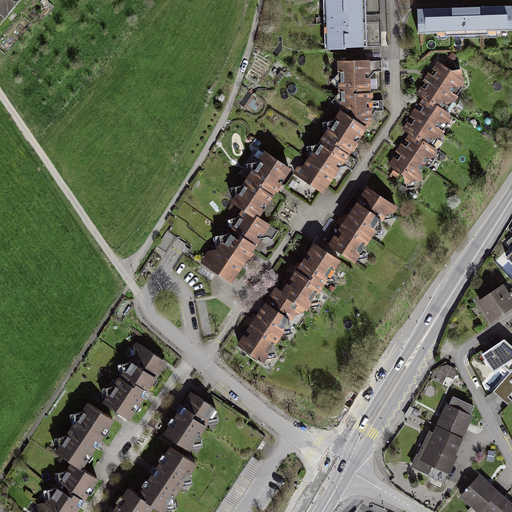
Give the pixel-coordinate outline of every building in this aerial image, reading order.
[(0,0),(0,11),(5,16),(16,0),(0,0)] [(362,0),(323,0),(324,46),(364,45),(362,0)] [(511,7),(417,10),(417,33),(511,30),(511,7)] [(301,176),(322,193),(330,181),(348,154),(370,119),(370,106),(368,61),(343,61),(342,73),(332,82),(343,89),(332,102),(343,113),(338,120),(324,123),(327,138),(321,146),(309,148),(311,161),(301,176)] [(398,157),(390,168),(414,184),(436,152),(429,147),(450,117),(443,112),(464,81),(440,65),(432,76),(425,87),(418,97),(426,102),(419,112),(411,125),(406,131),(413,135),(406,144),(398,157)] [(206,263),(233,282),(236,276),(248,260),(270,228),(255,218),(275,189),(288,170),(266,154),(260,163),(248,165),(251,176),(244,186),(230,188),(233,202),(244,209),(237,219),(226,220),(228,232),(225,236),(216,238),(218,247),(206,263)] [(346,224),(330,246),(355,262),(358,257),(368,256),(367,245),(375,234),(383,233),(382,223),(394,206),(370,190),(363,199),(346,224)] [(511,248),(502,256),(511,266),(511,236),(506,242),(511,248)] [(254,325),(240,347),(263,363),(264,360),(276,358),(274,346),(280,337),(293,335),(290,322),(300,307),(307,311),(309,307),(319,305),(317,296),(325,284),(335,282),(334,271),(340,263),(316,247),(299,272),(283,296),(277,292),(265,310),(254,325)] [(511,294),(503,281),(477,299),(491,319),(511,304),(511,294)] [(511,347),(504,341),(484,356),(493,372),(511,359),(511,347)] [(138,347),(128,363),(155,380),(160,372),(165,364),(138,347)] [(141,402),(155,380),(128,363),(102,404),(129,421),(141,402)] [(441,367),(435,379),(443,383),(447,375),(453,378),(455,373),(453,369),(447,366),(441,367)] [(511,370),(494,391),(509,405),(511,402),(511,400),(509,398),(511,394),(511,370)] [(179,412),(165,434),(190,451),(191,449),(202,447),(200,436),(208,424),(218,422),(215,413),(217,410),(191,394),(179,412)] [(475,409),(450,397),(433,431),(429,429),(411,468),(428,476),(432,468),(449,476),(458,455),(454,453),(475,409)] [(90,403),(57,454),(70,463),(82,470),(99,444),(115,420),(90,403)] [(157,472),(139,498),(151,506),(159,511),(163,511),(196,464),(173,448),(157,472)] [(70,463),(42,505),(53,511),(76,511),(82,504),(97,480),(82,470),(70,463)] [(511,511),(511,509),(475,476),(456,496),(473,511),(475,511),(479,508),(483,511),(511,511)] [(116,511),(147,511),(151,506),(139,498),(130,492),(116,511)]
